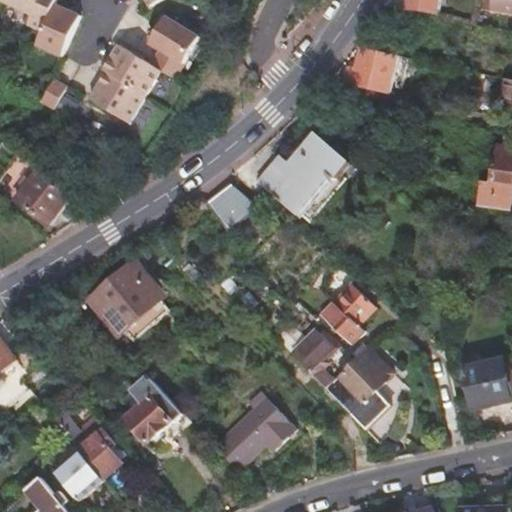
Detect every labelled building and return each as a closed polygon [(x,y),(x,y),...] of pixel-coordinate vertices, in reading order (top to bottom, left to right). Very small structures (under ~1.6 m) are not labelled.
[(2,0),(5,1),(4,2),(35,16),(31,25),(46,32),(39,46),(66,58),(84,17),(57,6),(60,0),(2,0)] [(408,0),(407,11),(424,15),(442,16),(444,0),(408,0)] [(511,0),(469,0),(469,1),(511,8),(511,0)] [(111,74),(95,101),(136,125),(167,72),(181,81),(206,38),(171,17),(155,44),(165,50),(158,62),(156,65),(123,46),(108,72),(111,74)] [(351,70),(347,83),(382,91),(391,93),(394,85),(404,87),(411,58),(363,48),(358,71),(351,70)] [(254,91),(262,86),(253,73),(245,79),(254,91)] [(511,79),(502,77),(497,102),(511,104),(511,79)] [(71,88),(58,81),(47,100),(60,108),(74,117),(84,101),(68,93),(71,88)] [(477,203),(509,208),(511,193),(511,134),(501,133),(499,141),(497,141),(491,181),(481,179),(477,203)] [(287,171),(277,164),(263,182),(304,214),(335,177),(338,180),(353,161),(318,134),(293,164),(287,171)] [(284,157),(277,164),(287,171),(293,164),(284,157)] [(75,194),(42,169),(19,200),(52,224),(75,194)] [(266,209),(237,184),(219,206),(248,230),(266,209)] [(130,264),(96,296),(136,338),(171,305),(130,264)] [(355,322),(372,303),(344,280),(328,299),(313,287),(305,296),(320,308),(316,312),(344,334),(350,339),(360,326),(355,322)] [(289,325),(275,338),(287,349),(325,387),(334,378),(322,367),(327,361),(323,357),(336,343),(326,335),(324,337),(314,327),(303,337),(289,325)] [(0,340),(0,384),(2,382),(3,378),(1,373),(17,361),(0,340)] [(325,387),(381,442),(392,431),(380,417),(394,405),(378,388),(394,372),(366,345),(353,358),(334,378),(325,387)] [(511,390),(505,358),(464,366),(473,406),(511,397),(511,390)] [(181,411),(144,372),(128,388),(142,401),(125,417),(149,441),(181,411)] [(230,437),(253,462),(270,446),(276,453),(300,431),(267,396),(254,408),(257,412),(230,437)] [(58,406),(49,414),(63,431),(68,437),(77,429),(76,428),(58,406)] [(87,419),(76,428),(77,429),(68,437),(77,447),(85,440),(97,430),(87,419)] [(77,447),(100,475),(119,459),(106,444),(107,442),(97,430),(85,440),(77,447)] [(240,473),(253,462),(230,437),(217,449),(240,473)] [(77,498),(102,477),(100,475),(77,447),(52,468),(77,498)] [(41,511),(67,511),(37,476),(23,488),(38,508),(41,511)]
